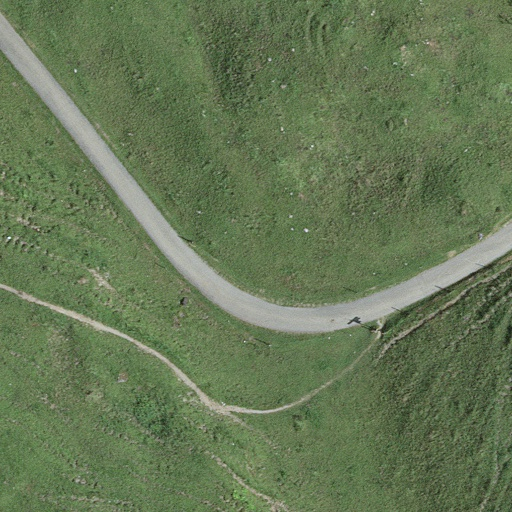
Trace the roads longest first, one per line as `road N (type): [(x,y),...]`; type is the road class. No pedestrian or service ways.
road 1 (track): [(0,28),(151,220),(233,301),(317,321),(388,304)]
road 2 (track): [(388,304),(511,231)]
